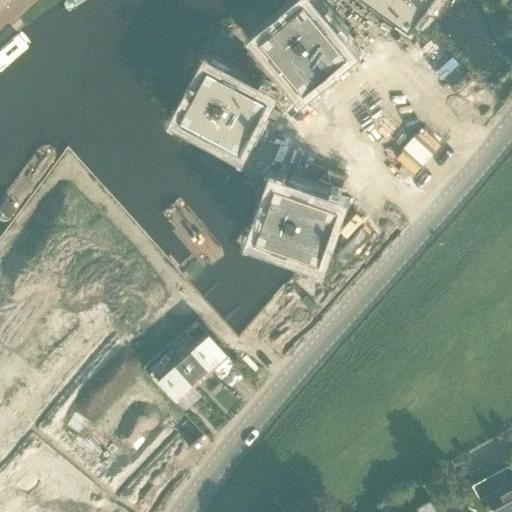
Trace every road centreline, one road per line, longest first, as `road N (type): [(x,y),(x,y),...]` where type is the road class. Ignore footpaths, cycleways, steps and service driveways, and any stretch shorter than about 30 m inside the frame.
road 1 (secondary): [(181,511),(419,231)]
road 2 (residential): [(372,48),(470,159),(481,161)]
road 3 (residential): [(419,231),(313,135)]
road 4 (residential): [(28,434),(109,337)]
